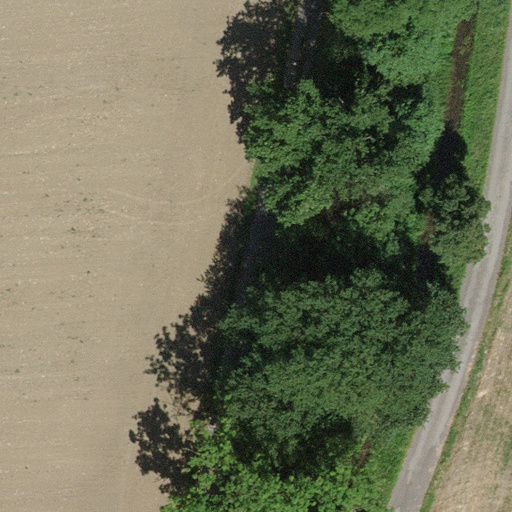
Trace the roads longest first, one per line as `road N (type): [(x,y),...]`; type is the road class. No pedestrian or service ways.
road 1 (track): [(193,511),(299,0)]
road 2 (track): [(408,511),(511,80)]
